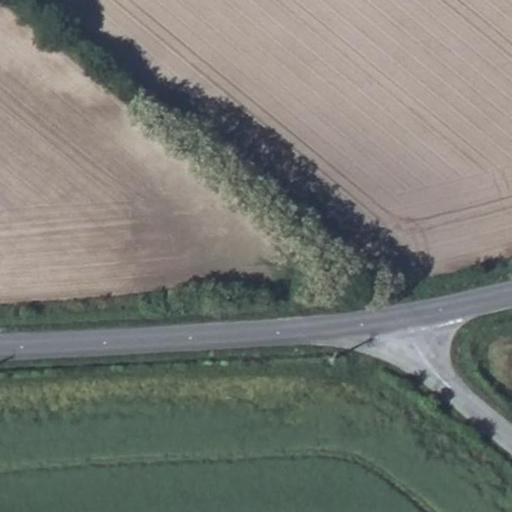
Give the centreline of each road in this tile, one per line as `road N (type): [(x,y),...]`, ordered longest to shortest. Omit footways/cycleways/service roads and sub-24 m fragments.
road 1 (tertiary): [(0,349),(396,320)]
road 2 (unclassified): [(396,320),(448,390),(511,444)]
